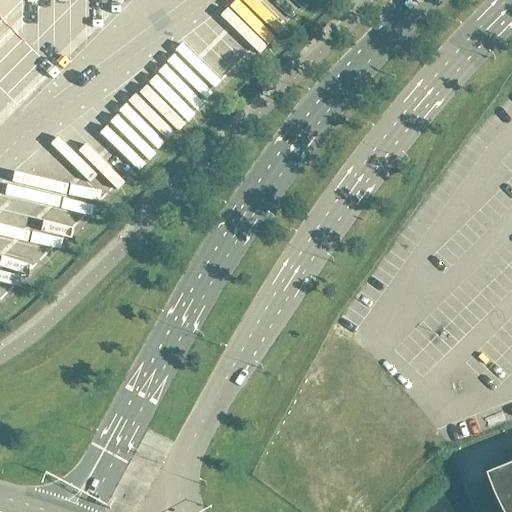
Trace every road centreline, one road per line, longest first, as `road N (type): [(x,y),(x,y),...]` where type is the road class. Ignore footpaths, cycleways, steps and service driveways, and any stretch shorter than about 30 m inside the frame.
road 1 (primary): [(418,0),(297,139),(68,511)]
road 2 (primary): [(177,470),(358,164),(506,0)]
